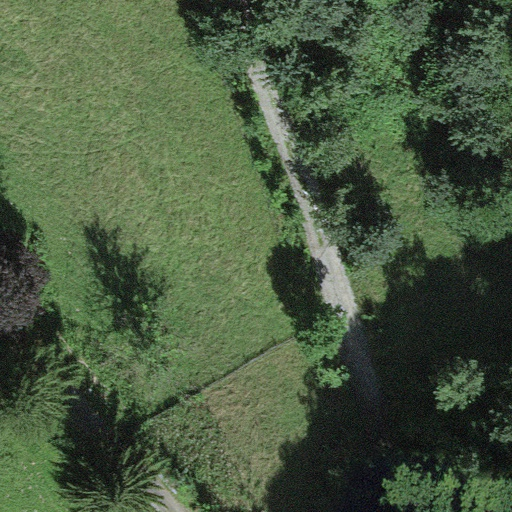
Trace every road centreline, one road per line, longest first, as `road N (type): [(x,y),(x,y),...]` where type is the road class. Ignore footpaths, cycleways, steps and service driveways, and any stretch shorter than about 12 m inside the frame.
road 1 (track): [(232,0),(332,262),(398,511)]
road 2 (track): [(156,511),(0,315)]
